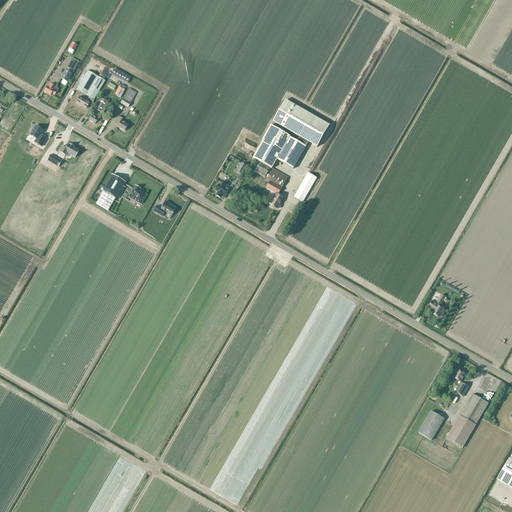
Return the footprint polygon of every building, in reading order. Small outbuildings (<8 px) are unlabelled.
[(66,70),(61,79),(68,82),(72,74),(78,65),(70,61),(66,70)] [(115,69),(112,75),(128,83),(131,78),(115,69)] [(105,81),(87,71),(76,90),(94,100),(105,81)] [(58,90),(55,88),(50,84),(48,87),(47,86),(44,92),(50,96),(52,94),(55,96),(58,90)] [(121,104),(128,108),(137,93),(130,89),(121,104)] [(80,96),(76,103),(86,109),(88,105),(91,106),(94,101),(91,99),(90,102),(80,96)] [(95,109),(88,121),(95,125),(102,113),(102,114),(109,103),(108,103),(101,98),(94,109),(95,109)] [(286,129),(300,138),(308,142),(317,147),(330,125),(329,125),(303,110),(286,101),(281,110),(278,115),(274,122),(283,128),(286,129)] [(128,126),(121,121),(122,119),(119,116),(115,123),(118,125),(117,127),(124,132),(128,126)] [(35,127),(30,136),(38,140),(36,144),(42,147),(46,139),(40,136),(43,131),(35,127)] [(308,142),(300,138),(298,142),(283,134),(286,129),(283,128),(280,132),(271,127),(260,146),(253,159),(260,163),(255,172),(262,176),(270,181),(266,188),(275,194),(276,194),(270,204),(279,208),(280,208),(280,206),(284,198),(278,195),(288,178),(286,176),(272,168),(277,160),(293,169),(306,147),(308,142)] [(69,144),(69,145),(68,145),(65,149),(62,147),(59,152),(65,156),(67,153),(75,158),(79,151),(73,148),(74,147),(69,144)] [(52,155),(49,160),(62,167),(65,162),(52,155)] [(242,175),(247,166),(242,163),(237,172),(242,175)] [(317,178),(314,176),(308,173),(294,197),(303,202),(317,178)] [(96,204),(108,211),(125,183),(112,175),(96,204)] [(220,184),(216,190),(219,192),(217,195),(221,198),(223,194),(225,196),(229,189),(225,187),(226,185),(221,183),(221,184),(220,184)] [(146,195),(143,193),(144,192),(140,190),(141,189),(135,186),(129,197),(141,205),(146,195)] [(165,213),(171,216),(176,209),(170,205),(171,205),(166,202),(162,208),(157,206),(153,212),(163,217),(165,213)] [(433,302),(430,307),(436,310),(434,314),(438,317),(441,318),(442,318),(443,315),(441,313),(444,309),(444,308),(441,306),(443,303),(446,297),(441,294),(437,300),(435,304),(433,302)] [(458,380),(461,382),(465,374),(458,370),(451,382),(456,385),(458,380)] [(469,387),(462,383),(456,392),(463,397),(469,387)] [(462,449),(489,403),(473,395),(446,440),(462,449)] [(445,419),(431,411),(418,433),(432,441),(445,419)] [(511,460),(509,458),(497,480),(511,488),(511,455),(511,456),(511,455),(511,460)]
